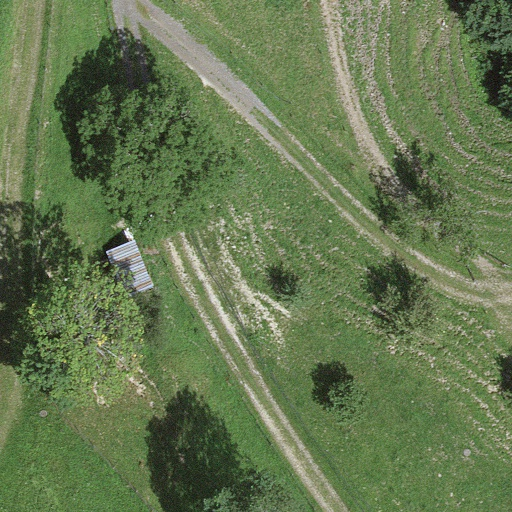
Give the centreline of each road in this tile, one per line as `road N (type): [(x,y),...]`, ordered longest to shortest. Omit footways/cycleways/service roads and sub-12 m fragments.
road 1 (track): [(334,511),(197,294),(162,197),(124,0)]
road 2 (track): [(511,293),(471,289),(399,246),(132,0)]
